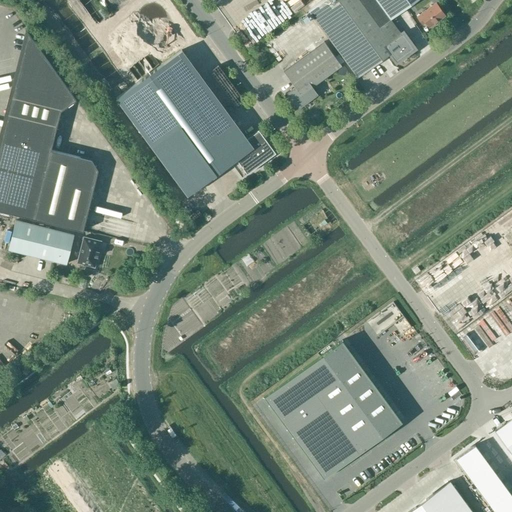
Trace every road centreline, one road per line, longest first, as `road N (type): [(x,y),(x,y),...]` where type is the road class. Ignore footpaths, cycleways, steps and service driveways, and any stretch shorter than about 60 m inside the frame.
road 1 (unclassified): [(226,511),(156,427),(144,390),(143,333),(170,268),(306,154)]
road 2 (unclassified): [(306,154),(489,408)]
road 3 (unclassified): [(494,0),(471,27),(306,154)]
road 4 (unclassified): [(306,154),(193,0)]
road 5 (unclassified): [(489,408),(352,511)]
road 6 (track): [(511,186),(391,273)]
